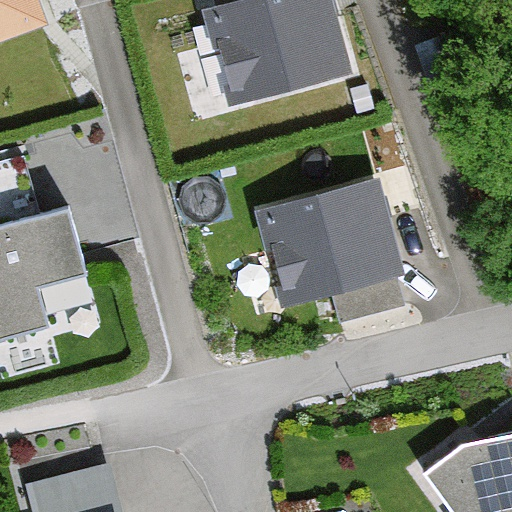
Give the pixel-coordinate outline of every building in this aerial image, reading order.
[(0,0),(0,37),(43,22),(35,0),(0,0)] [(330,0),(248,0),(204,11),(226,107),(349,79),(330,0)] [(377,179),(249,211),(284,314),(407,278),(377,179)] [(73,210),(0,229),(0,336),(52,331),(34,284),(87,274),(73,210)] [(511,511),(511,433),(462,444),(424,472),(452,511),(511,511)]
